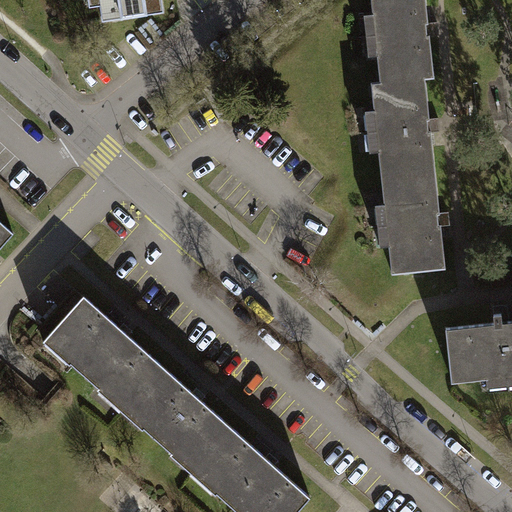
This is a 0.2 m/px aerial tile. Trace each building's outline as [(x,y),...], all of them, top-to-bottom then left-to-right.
[(84,0),(88,25),(157,16),(154,0),(84,0)] [(417,0),(355,0),(363,86),(425,80),(417,0)] [(425,80),(363,86),(371,175),(433,169),(425,80)] [(433,169),(371,175),(380,273),(442,267),(433,169)] [(58,270),(29,301),(41,312),(70,281),(58,270)] [(124,403),(164,359),(89,290),(49,334),(124,403)] [(511,317),(440,325),(447,386),(511,379),(511,317)] [(164,359),(124,403),(192,466),(233,422),(164,359)] [(233,422),(192,466),(241,511),(297,511),(312,496),(233,422)]
